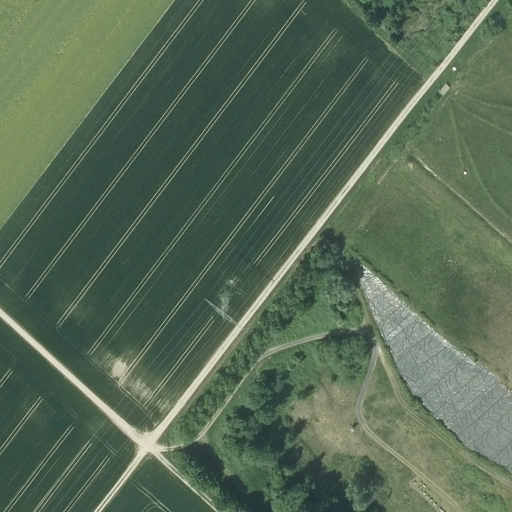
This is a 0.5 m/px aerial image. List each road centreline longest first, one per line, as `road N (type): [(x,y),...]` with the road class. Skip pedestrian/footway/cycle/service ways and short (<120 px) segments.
road 1 (track): [(149,444),(495,0)]
road 2 (track): [(511,483),(423,424),(406,407),(370,330),(352,327),(263,351),(198,436),(263,511)]
road 3 (track): [(0,313),(149,444)]
